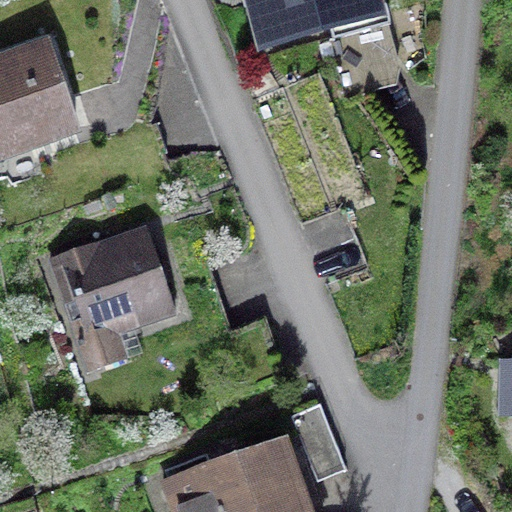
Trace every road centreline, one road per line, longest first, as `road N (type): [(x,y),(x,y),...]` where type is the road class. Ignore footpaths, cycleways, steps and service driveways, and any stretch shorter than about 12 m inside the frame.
road 1 (residential): [(400,511),(344,395),(187,0)]
road 2 (residential): [(465,0),(413,511)]
